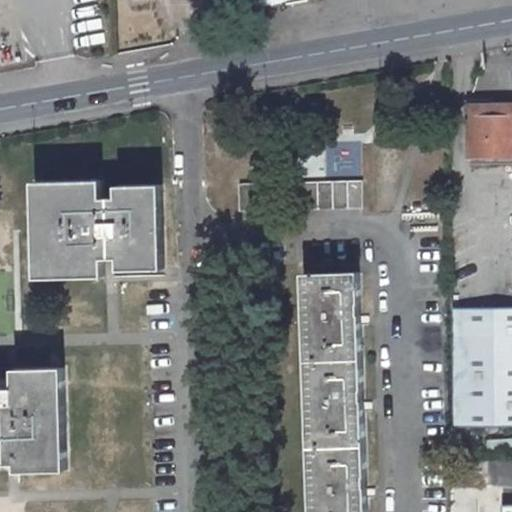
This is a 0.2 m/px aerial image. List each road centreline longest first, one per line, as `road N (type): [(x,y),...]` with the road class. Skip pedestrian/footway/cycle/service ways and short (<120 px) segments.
road 1 (unknown): [(402,511),(381,238),(364,231),(190,233)]
road 2 (residential): [(200,511),(184,77)]
road 3 (secondary): [(184,77),(0,109)]
road 4 (secondary): [(358,47),(184,77)]
road 5 (secondary): [(511,20),(358,47)]
